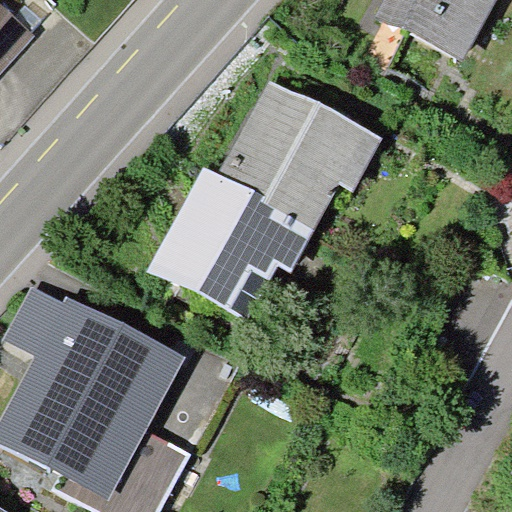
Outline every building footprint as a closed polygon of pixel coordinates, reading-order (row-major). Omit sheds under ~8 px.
[(511,9),(511,0),(397,0),(384,25),(482,67),(511,9)] [(0,5),(0,74),(35,37),(0,5)] [(401,151),(279,83),(219,173),(345,244),(401,151)] [(511,97),(503,117),(511,121),(511,97)] [(219,173),(161,272),(274,336),(330,242),(219,173)] [(437,243),(419,277),(463,302),(484,268),(437,243)] [(396,319),(440,341),(463,302),(419,277),(396,319)] [(210,369),(74,295),(0,433),(0,439),(133,508),(210,369)]
